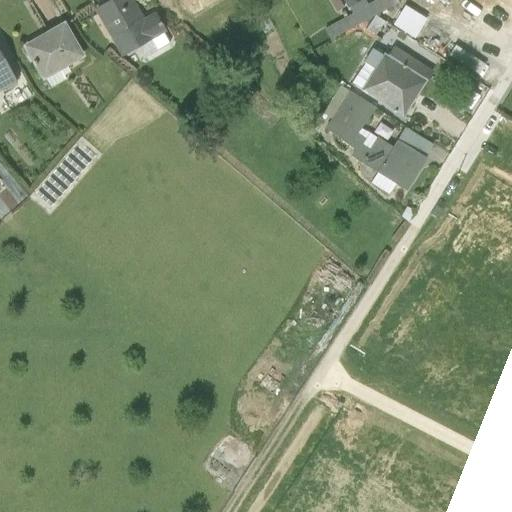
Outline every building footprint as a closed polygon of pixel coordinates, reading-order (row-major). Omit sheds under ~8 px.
[(112,0),(96,9),(95,10),(122,56),(166,31),(155,12),(142,20),(129,0),(112,0)] [(219,0),(182,0),(192,16),(219,0)] [(351,13),(323,29),(329,41),(358,25),(398,3),(396,0),(374,0),(367,5),(364,0),(342,0),(347,8),(351,13)] [(338,0),(328,0),(336,13),(344,9),(338,0)] [(374,16),(366,30),(376,36),(384,22),(374,16)] [(62,25),(24,47),(48,89),(65,79),(63,76),(69,72),(66,67),(81,58),(62,25)] [(417,78),(423,82),(430,71),(392,47),(386,55),(383,53),(381,55),(371,49),(349,83),(393,110),(392,111),(394,113),(395,111),(402,116),(412,100),(406,95),(417,78)] [(0,90),(15,82),(0,57),(0,90)] [(406,95),(412,100),(423,82),(417,78),(406,95)] [(423,158),(395,141),(392,147),(368,133),(360,129),(374,108),(340,86),(322,114),(330,119),(324,129),(353,149),(350,155),(377,172),(395,184),(403,189),(423,158)] [(395,141),(423,158),(431,145),(404,127),(395,141)] [(395,184),(377,172),(370,183),(388,195),(395,184)]
